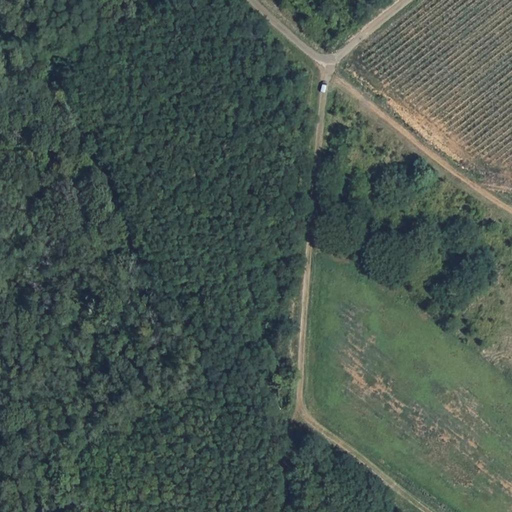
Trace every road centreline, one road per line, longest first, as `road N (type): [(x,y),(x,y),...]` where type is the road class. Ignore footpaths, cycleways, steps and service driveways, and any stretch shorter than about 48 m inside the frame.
road 1 (track): [(328,63),(407,134),(511,209)]
road 2 (unclassified): [(253,0),(328,63),(409,0)]
road 3 (track): [(428,511),(333,438),(297,398)]
